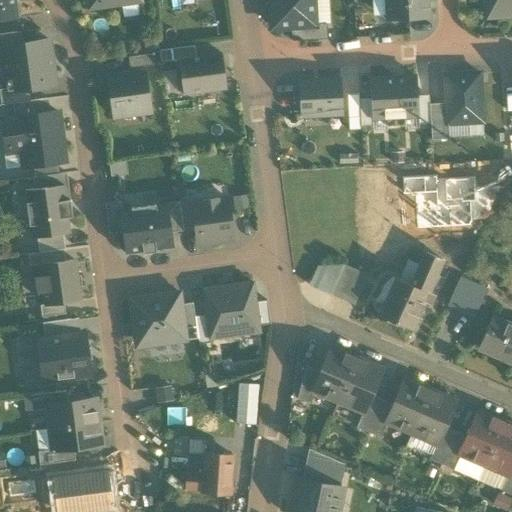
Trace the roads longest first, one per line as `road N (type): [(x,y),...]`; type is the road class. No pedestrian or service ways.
road 1 (residential): [(47,0),(74,45),(103,275)]
road 2 (residential): [(511,402),(282,301)]
road 3 (residential): [(103,275),(139,505)]
road 4 (residential): [(282,301),(261,511)]
road 5 (residential): [(253,60),(452,50)]
road 6 (residential): [(276,256),(253,60)]
road 7 (residential): [(276,256),(103,275)]
